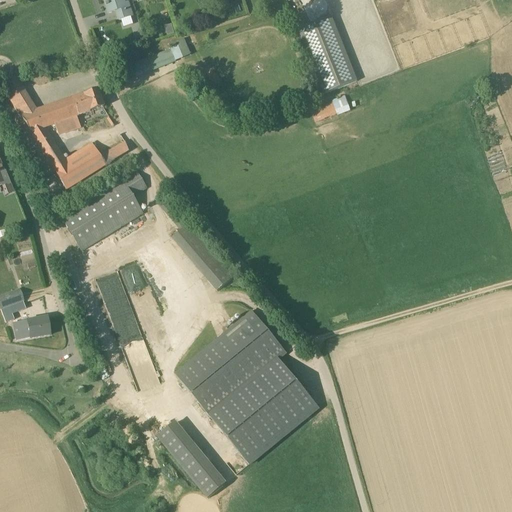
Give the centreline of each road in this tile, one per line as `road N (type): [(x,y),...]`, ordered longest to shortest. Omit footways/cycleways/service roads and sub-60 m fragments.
road 1 (residential): [(365,511),(325,371),(133,131),(72,0)]
road 2 (residential): [(0,345),(70,358),(29,201),(0,137)]
road 3 (track): [(0,407),(31,406),(62,436),(116,393),(162,443),(176,511)]
road 4 (track): [(511,284),(308,342)]
road 5 (track): [(62,436),(102,503),(172,484)]
